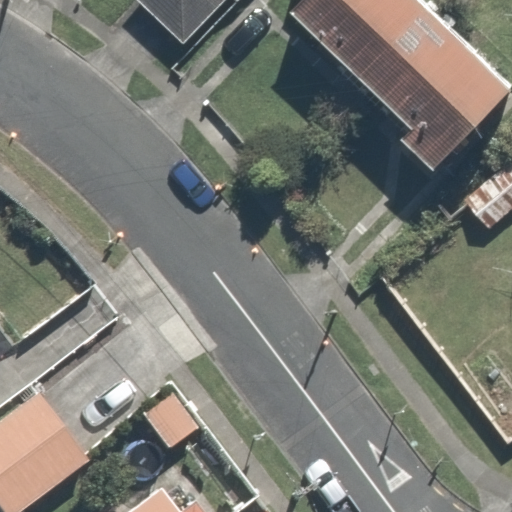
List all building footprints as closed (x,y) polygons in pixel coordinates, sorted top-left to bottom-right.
[(154,0),(171,18),(190,0),(154,0)] [(511,68),(445,0),(309,0),(419,113),(406,126),(435,155),(511,79),(511,68)] [(198,428),(172,393),(145,413),(170,448),(198,428)] [(40,394),(0,423),(0,505),(5,511),(18,511),(89,460),(40,394)] [(204,511),(197,502),(183,511),(180,511),(163,488),(130,511),(204,511)]
